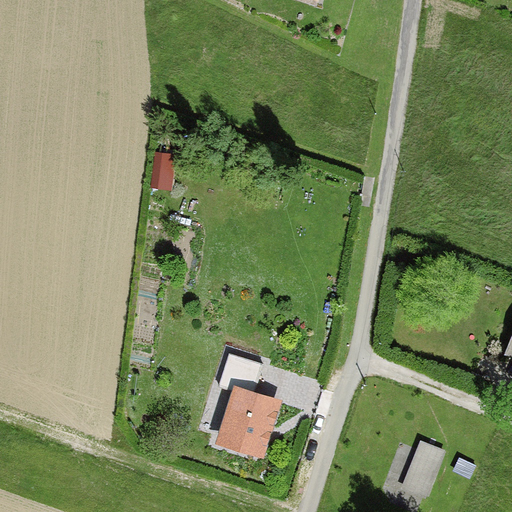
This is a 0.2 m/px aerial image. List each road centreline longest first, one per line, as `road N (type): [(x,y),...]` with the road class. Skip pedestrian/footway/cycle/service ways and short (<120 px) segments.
road 1 (unclassified): [(308,511),(358,361),(412,0)]
road 2 (track): [(0,415),(290,511)]
road 3 (track): [(358,361),(511,415)]
